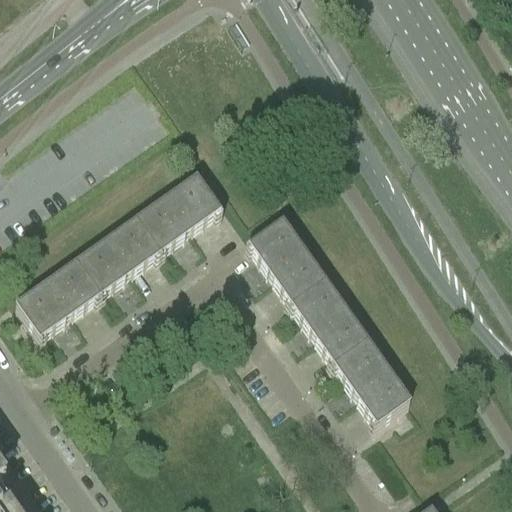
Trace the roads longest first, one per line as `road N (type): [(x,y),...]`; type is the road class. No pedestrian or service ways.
road 1 (residential): [(389,511),(217,272),(21,412)]
road 2 (secondary): [(270,0),(395,214),(454,302),(511,364)]
road 3 (secondary): [(511,181),(397,0)]
road 4 (tertiary): [(91,511),(21,412)]
